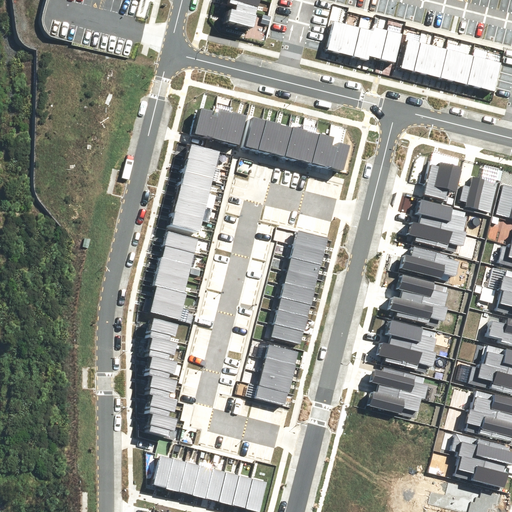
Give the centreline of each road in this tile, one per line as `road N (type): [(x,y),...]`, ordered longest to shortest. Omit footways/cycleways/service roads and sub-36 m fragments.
road 1 (residential): [(170,53),(107,312),(105,511)]
road 2 (residential): [(311,445),(200,417),(203,404),(257,192),(368,218)]
road 3 (residential): [(368,218),(311,445)]
